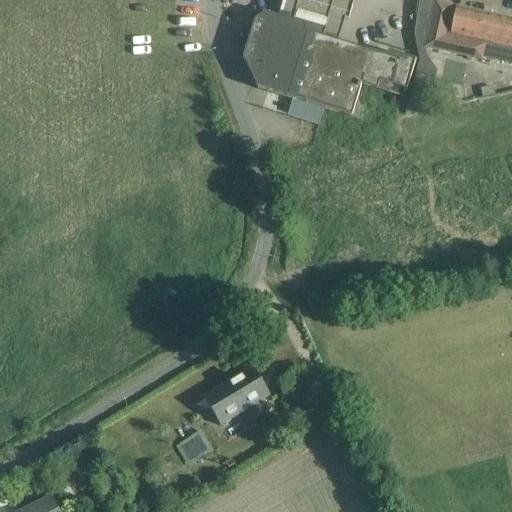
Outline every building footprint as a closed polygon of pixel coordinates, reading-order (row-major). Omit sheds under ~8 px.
[(285,0),(279,19),(287,21),(303,26),(307,37),(308,37),(338,46),(348,14),(352,15),(356,0),(285,0)] [(458,7),(435,1),(424,47),(481,60),(484,47),(489,48),(490,43),(511,48),(511,20),(458,7)] [(293,100),(324,110),(351,118),(352,117),(355,105),(362,82),(371,53),(370,53),(370,55),(338,46),(308,37),(304,47),(290,42),(284,31),(287,21),(279,19),(265,14),(255,21),(243,60),(258,90),(293,100)] [(303,26),(287,21),(284,31),(290,42),(304,47),(308,37),(307,37),(303,26)] [(386,57),(371,53),(362,82),(378,87),(379,84),(406,92),(416,61),(388,53),(386,57)] [(428,58),(419,63),(404,116),(427,111),(437,73),(428,58)] [(319,126),(324,110),(293,100),(288,116),(319,126)] [(355,105),(352,117),(360,119),(363,108),(355,105)] [(270,397),(253,368),(203,398),(220,426),(270,397)] [(213,452),(201,432),(176,448),(188,468),(213,452)] [(57,511),(50,497),(20,511),(57,511)]
